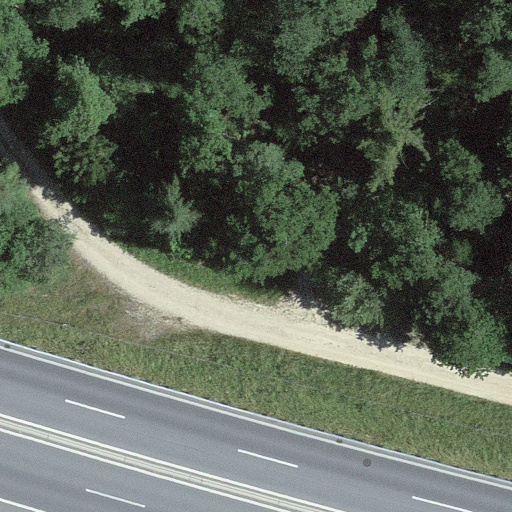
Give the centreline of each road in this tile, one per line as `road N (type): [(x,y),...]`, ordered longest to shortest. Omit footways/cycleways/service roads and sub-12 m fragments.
road 1 (track): [(0,134),(82,235),(124,272),(179,303),(511,392)]
road 2 (trunk): [(467,511),(0,381)]
road 3 (trunk): [(0,464),(161,511)]
